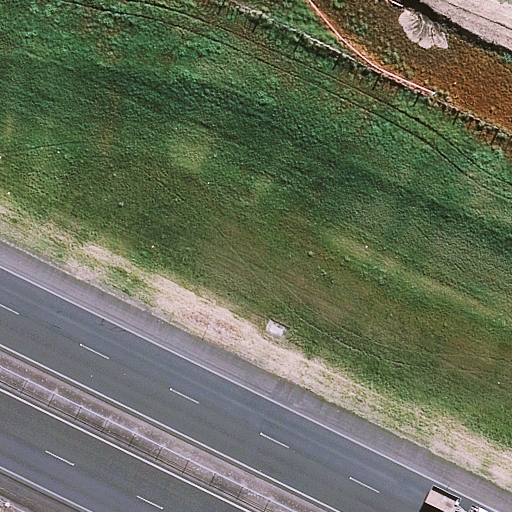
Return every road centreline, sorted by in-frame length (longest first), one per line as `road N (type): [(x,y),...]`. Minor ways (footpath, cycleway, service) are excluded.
road 1 (motorway): [(0,313),(400,511)]
road 2 (motorway): [(196,511),(0,415)]
